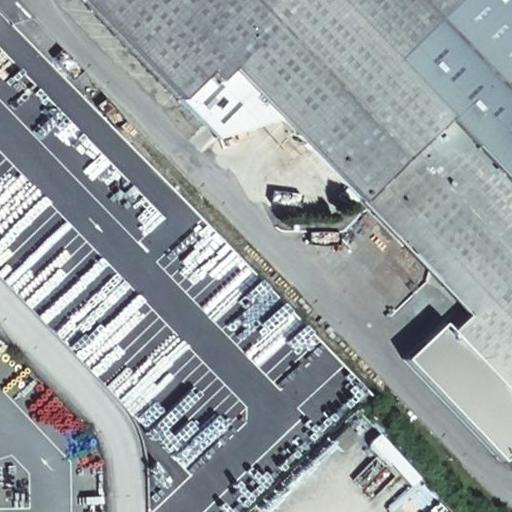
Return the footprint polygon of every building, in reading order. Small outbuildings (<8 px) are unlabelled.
[(511,0),(80,0),(174,97),(203,73),(211,82),(227,68),(278,120),(344,189),(357,202),(377,183),(443,119),(468,144),(511,102),(511,0)] [(203,73),(174,97),(212,135),(278,120),(227,68),(211,82),(203,73)] [(156,83),(147,91),(161,107),(169,98),(156,83)] [(511,102),(468,144),(511,189),(511,102)] [(511,189),(468,144),(443,119),(377,183),(488,296),(467,316),(450,332),(511,396),(511,189)] [(377,183),(357,202),(384,231),(467,316),(488,296),(377,183)] [(333,198),(346,213),(357,202),(344,189),(333,198)] [(156,319),(129,347),(144,364),(172,335),(156,319)] [(511,447),(511,396),(450,332),(439,321),(402,357),(499,459),(511,447)] [(200,342),(165,377),(175,390),(189,376),(209,396),(199,408),(208,420),(243,386),(200,342)] [(144,364),(129,347),(112,365),(128,380),(144,364)]
